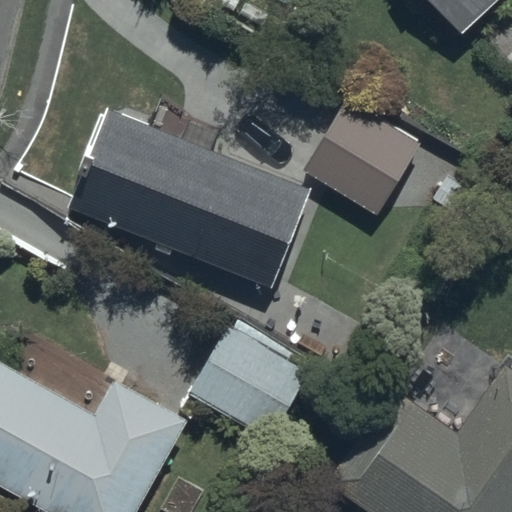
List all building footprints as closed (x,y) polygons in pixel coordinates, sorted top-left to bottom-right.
[(435,0),(462,29),(495,0),(435,0)] [(346,99),(303,168),(375,213),(418,144),(346,99)] [(108,105),(68,202),(271,286),(311,188),(108,105)] [(227,321),(188,393),(271,438),(311,367),(227,321)] [(0,358),(0,483),(50,511),(135,511),(188,420),(113,378),(94,412),(0,358)] [(397,385),(331,480),(376,511),(511,511),(511,365),(507,363),(460,430),(397,385)]
